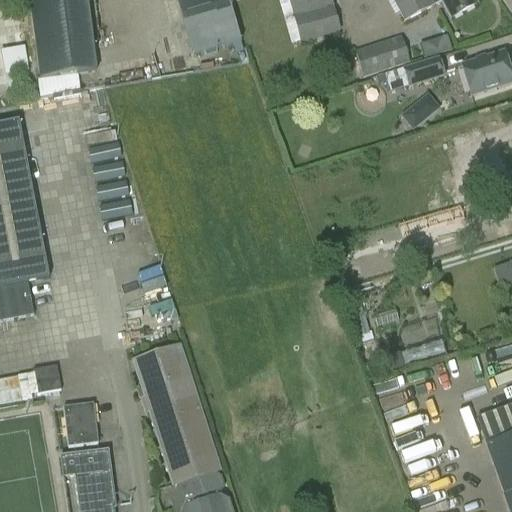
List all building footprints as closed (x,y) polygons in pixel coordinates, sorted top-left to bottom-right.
[(27,0),(38,83),(96,74),(87,0),(27,0)] [(173,0),(190,58),(230,47),(233,57),(242,54),(228,3),(239,0),(173,0)] [(277,0),(291,47),(299,44),(299,45),(340,34),(330,0),(277,0)] [(390,0),(404,26),(434,9),(441,4),(450,21),(475,7),(471,0),(390,0)] [(410,65),(401,38),(384,43),(353,54),(362,82),(410,65)] [(471,99),(511,86),(511,83),(503,55),(461,69),(471,99)] [(438,60),(402,72),(408,91),(444,78),(438,60)] [(427,99),(403,119),(413,131),(437,112),(427,99)] [(48,281),(18,123),(0,126),(0,290),(27,285),(48,281)] [(27,285),(0,290),(0,323),(33,318),(27,285)] [(370,292),(368,285),(334,295),(349,342),(368,336),(356,297),(370,292)] [(173,489),(176,487),(216,476),(220,475),(179,349),(132,365),(144,401),(141,403),(145,415),(148,414),(173,489)] [(451,363),(433,366),(440,398),(457,394),(451,363)] [(32,373),(36,397),(61,392),(57,369),(32,373)] [(0,406),(20,403),(17,380),(0,383),(0,406)] [(63,411),(68,451),(97,447),(92,407),(63,411)] [(511,511),(511,407),(477,420),(509,511),(511,511)] [(107,452),(60,458),(60,464),(62,479),(66,478),(74,477),(75,481),(78,511),(113,511),(113,510),(114,510),(114,509),(110,473),(109,471),(108,462),(107,452)] [(405,489),(439,478),(436,469),(402,480),(405,489)] [(176,487),(177,491),(171,502),(174,510),(177,511),(231,511),(229,504),(219,499),(224,488),(221,480),(217,478),(216,476),(176,487)]
